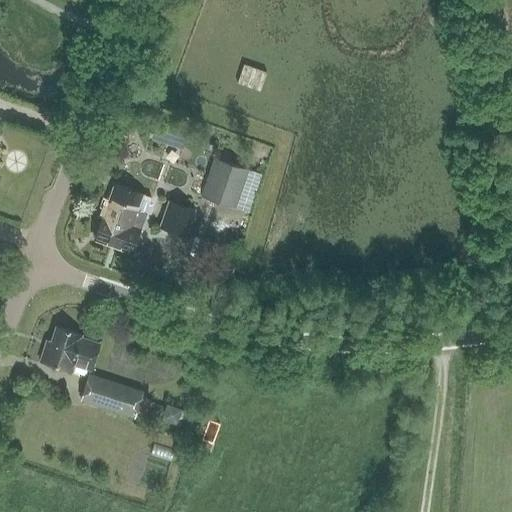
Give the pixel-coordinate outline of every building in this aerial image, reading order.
[(264,87),(268,67),(248,62),(243,82),(264,87)] [(151,139),(167,144),(172,128),(156,123),(151,139)] [(201,196),(235,208),(248,170),(214,158),(201,196)] [(131,253),(139,231),(127,227),(133,209),(110,201),(104,221),(101,220),(94,238),(117,246),(117,248),(131,253)] [(167,202),(159,227),(181,234),(189,209),(167,202)] [(90,369),(99,343),(76,336),(77,333),(56,327),(51,342),(47,341),(40,362),(72,372),(75,364),(90,369)] [(140,398),(142,391),(89,374),(80,401),(133,419),(136,412),(149,416),(153,403),(140,398)] [(172,403),(168,417),(183,422),(187,408),(172,403)] [(212,442),(218,423),(209,420),(201,439),(212,442)]
